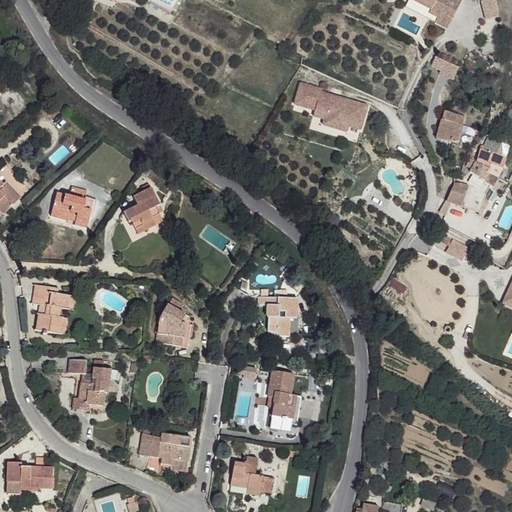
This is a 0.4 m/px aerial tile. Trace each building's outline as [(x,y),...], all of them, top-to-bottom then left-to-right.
[(411,0),(430,10),(429,13),(437,18),(438,18),(440,14),(452,20),(461,0),(411,0)] [(495,0),(482,0),(483,16),(497,15),(495,0)] [(437,18),(435,22),(447,29),(452,20),(440,14),(438,18),(437,18)] [(430,69),(454,79),(459,65),(435,56),(430,69)] [(320,91),(299,85),(295,100),(304,103),(303,108),(313,111),(325,115),(323,121),(333,123),(331,129),(345,133),(348,121),(361,124),(366,107),(356,104),(352,107),(344,104),(341,100),(319,94),(320,91)] [(0,87),(0,117),(8,112),(0,98),(0,91),(2,90),(0,87)] [(304,103),(295,100),(293,106),(303,108),(304,103)] [(325,115),(313,111),(312,117),(323,121),(325,115)] [(462,118),(443,113),(435,139),(455,145),(462,118)] [(333,123),(323,121),(322,126),(331,129),(333,123)] [(492,149),(483,145),(482,150),(490,153),(492,149)] [(482,150),(479,149),(475,157),(469,169),(462,188),(453,184),(447,201),(452,203),(476,213),(486,186),(480,185),(487,165),(500,170),(504,159),(490,153),(482,150)] [(475,157),(469,155),(464,167),(469,169),(475,157)] [(0,213),(5,219),(23,201),(9,185),(6,188),(0,181),(0,213)] [(160,205),(150,189),(131,199),(135,207),(123,216),(128,226),(133,224),(135,230),(144,226),(147,232),(158,226),(155,220),(160,216),(156,207),(160,205)] [(85,204),(56,197),(53,214),(72,219),(72,216),(78,217),(76,226),(75,231),(87,233),(90,220),(94,203),(86,201),(85,204)] [(447,201),(444,199),(438,212),(445,216),(452,203),(447,201)] [(99,203),(94,203),(90,220),(95,220),(99,203)] [(72,219),(53,214),(50,221),(76,226),(78,217),(72,216),(72,219)] [(144,226),(135,230),(139,236),(147,232),(144,226)] [(463,247),(438,234),(435,242),(460,254),(463,247)] [(484,257),(469,254),(467,257),(465,262),(481,267),(484,257)] [(79,295),(39,288),(35,306),(47,309),(46,318),(66,321),(68,311),(76,313),(79,295)] [(297,300),(258,299),(257,308),(266,308),(266,320),(269,320),(268,333),(276,333),(276,337),(289,338),(289,318),(296,318),(297,300)] [(190,320),(168,308),(157,323),(156,337),(163,338),(162,348),(187,351),(192,326),(189,324),(190,320)] [(46,318),(41,317),(38,334),(68,338),(70,323),(66,321),(46,318)] [(449,329),(441,326),(439,333),(447,337),(449,329)] [(163,338),(156,337),(154,345),(162,348),(163,338)] [(87,366),(71,366),(72,380),(87,379),(87,366)] [(240,367),(240,388),(254,388),(254,367),(240,367)] [(288,374),(270,372),(266,398),(273,400),(271,410),(270,418),(280,419),(278,426),(296,427),(300,398),(290,398),(285,397),(288,374)] [(113,376),(94,375),(94,389),(84,390),(84,405),(84,407),(90,407),(90,412),(93,412),(106,412),(107,399),(113,398),(113,376)] [(84,405),(79,406),(79,416),(92,417),(93,412),(90,412),(90,407),(84,407),(84,405)] [(191,437),(163,433),(163,438),(159,460),(159,464),(172,466),(171,470),(186,473),(191,437)] [(163,438),(142,434),(138,456),(159,460),(163,438)] [(231,464),(229,489),(244,491),(243,500),(258,501),(258,498),(268,499),(270,481),(254,479),(256,461),(244,460),(243,465),(231,464)] [(26,464),(11,464),(11,482),(24,484),(24,488),(55,490),(55,470),(25,468),(26,464)] [(360,509),(353,508),(352,511),(374,511),(376,504),(361,501),(360,509)]
